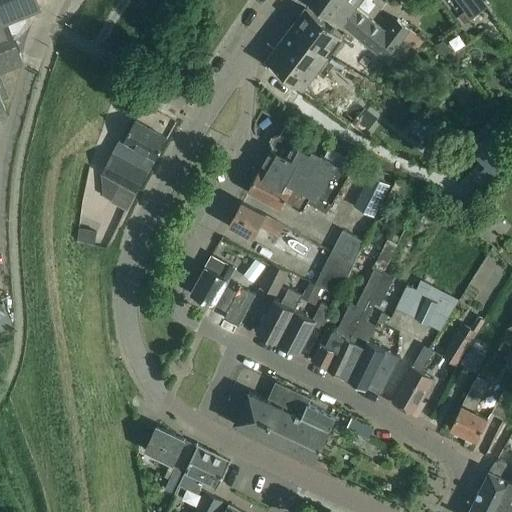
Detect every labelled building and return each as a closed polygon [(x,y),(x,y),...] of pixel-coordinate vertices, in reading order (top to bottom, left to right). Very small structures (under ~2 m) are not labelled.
[(0,0),(0,117),(6,115),(0,99),(8,96),(0,76),(0,69),(20,61),(22,61),(11,35),(13,35),(14,34),(15,33),(16,32),(17,31),(18,30),(19,29),(20,28),(21,27),(22,26),(23,25),(23,24),(24,23),(25,21),(26,19),(26,17),(27,16),(27,15),(27,13),(28,11),(33,9),(39,7),(36,0),(0,0)] [(388,32),(354,8),(359,0),(309,0),(308,3),(341,26),(342,24),(356,34),(386,58),(392,49),(401,36),(401,37),(408,27),(398,19),(388,32)] [(329,51),(341,35),(304,7),(291,25),(329,51)] [(266,58),(303,86),(329,51),(291,25),(266,58)] [(416,48),(424,38),(408,27),(401,37),(408,42),(416,48)] [(161,62),(165,53),(155,49),(151,59),(161,62)] [(327,72),(338,84),(352,71),(342,59),(327,72)] [(119,182),(110,199),(126,208),(167,137),(135,119),(124,139),(120,137),(112,151),(101,172),(119,182)] [(260,167),(259,168),(274,176),(270,184),(289,194),(291,191),(307,200),(307,201),(326,212),(350,168),(359,152),(336,143),(333,149),(347,158),(343,164),(312,147),(309,151),(294,142),(295,141),(294,141),(300,130),(286,122),(280,133),(279,132),(278,134),(273,135),(270,142),(271,144),(272,146),(261,167),(260,167)] [(499,176),(511,162),(511,148),(507,144),(487,165),(488,166),(475,180),(485,189),(498,175),(499,176)] [(259,168),(247,190),(265,199),(282,209),(286,202),(301,211),(307,201),(307,200),(291,191),(289,194),(270,184),(274,176),(259,168)] [(372,215),(387,184),(367,175),(352,205),(372,215)] [(278,235),(284,224),(241,200),(228,224),(253,237),(260,225),(278,235)] [(342,229),(331,251),(353,262),(365,240),(342,229)] [(338,294),(349,271),(353,262),(331,251),(326,260),(315,282),(336,293),(336,292),(338,294)] [(225,290),(222,289),(234,267),(228,264),(211,255),(191,291),(226,310),(223,317),(239,325),(255,293),(239,285),(236,291),(228,286),(225,290)] [(275,293),(288,270),(272,262),(259,285),(275,293)] [(367,309),(366,309),(383,274),(384,272),(374,267),(356,304),(350,300),(335,330),(327,326),(311,358),(331,369),(340,352),(343,354),(367,309)] [(331,369),(348,378),(365,388),(367,385),(381,392),(399,356),(386,349),(367,340),(375,324),(366,320),(375,302),(380,304),(394,275),(385,270),(384,272),(383,274),(366,309),(367,309),(343,354),(340,352),(331,369)] [(459,298),(422,279),(417,288),(407,283),(395,307),(440,329),(459,298)] [(294,308),(301,294),(289,288),(282,301),(274,297),(257,330),(277,341),(295,308),(294,308)] [(0,329),(12,323),(1,301),(0,302),(0,329)] [(321,327),(331,307),(321,301),(313,318),(295,308),(277,341),(298,352),(313,323),(321,327)] [(477,331),(465,323),(460,331),(459,330),(454,339),(443,356),(456,364),(466,347),(477,331)] [(417,415),(425,401),(421,399),(433,377),(421,370),(433,349),(425,345),(392,401),(417,415)] [(475,370),(485,354),(471,345),(461,361),(475,370)] [(477,440),(488,417),(474,410),(486,384),(474,378),(450,427),(477,440)] [(308,403),(311,396),(275,380),(267,399),(249,391),(234,422),(315,459),(336,416),(308,403)] [(504,418),(511,402),(511,394),(503,390),(492,412),(504,418)] [(368,438),(369,436),(373,427),(351,416),(346,427),(368,438)] [(173,495),(184,471),(188,463),(197,444),(156,425),(145,449),(171,461),(165,474),(170,476),(163,490),(173,495)] [(196,426),(189,440),(218,453),(224,440),(196,426)] [(217,487),(230,459),(197,444),(188,463),(184,471),(173,495),(176,496),(181,484),(198,492),(202,484),(208,487),(209,483),(217,487)] [(488,470),(467,511),(511,511),(511,480),(506,478),(504,477),(506,472),(508,469),(508,466),(507,462),(504,460),(501,459),(498,459),(495,460),(492,463),(489,470),(488,469),(488,470)] [(193,511),(215,511),(222,500),(205,491),(193,511)] [(244,511),(228,503),(222,511),(244,511)]
